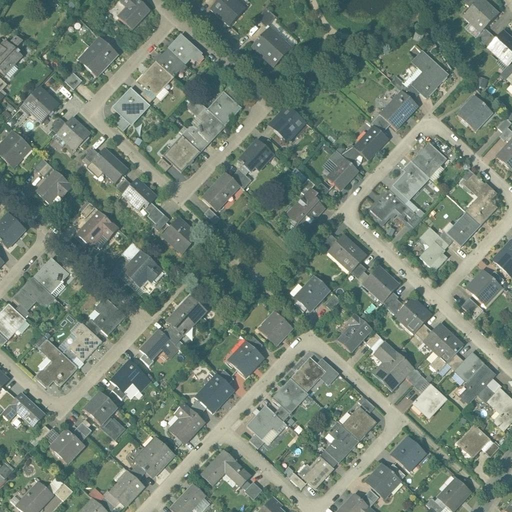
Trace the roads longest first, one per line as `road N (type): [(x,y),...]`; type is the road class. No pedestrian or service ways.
road 1 (residential): [(173,17),(266,101),(179,196),(100,123),(100,96)]
road 2 (residential): [(223,429),(309,335),(397,418),(323,501),(294,499)]
road 3 (residential): [(52,229),(128,295),(137,331),(60,407),(0,354)]
road 4 (residential): [(511,196),(430,122),(348,210),(358,225)]
